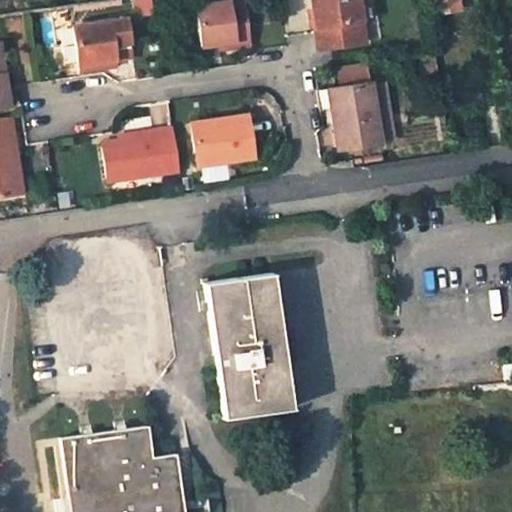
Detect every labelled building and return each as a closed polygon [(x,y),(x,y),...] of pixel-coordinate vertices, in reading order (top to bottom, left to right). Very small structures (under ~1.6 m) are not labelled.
[(235,0),(193,7),(198,46),(219,43),(232,41),(233,47),(247,45),(241,0),(235,0)] [(310,0),(318,48),(364,42),(358,0),(310,0)] [(459,0),(426,0),(429,12),(460,8),(459,0)] [(71,28),(76,66),(130,58),(124,20),(71,28)] [(219,49),(233,47),(232,41),(219,43),(219,49)] [(378,142),(370,83),(358,85),(355,64),(330,68),(336,106),(330,107),(336,149),(378,142)] [(0,105),(8,104),(4,72),(0,72),(0,105)] [(504,112),(511,111),(511,88),(502,89),(504,112)] [(0,196),(20,193),(16,155),(9,157),(6,133),(12,132),(11,115),(0,116),(0,196)] [(189,125),(196,164),(252,156),(247,115),(189,125)] [(119,142),(100,145),(105,181),(176,170),(170,127),(124,134),(125,141),(119,142)] [(16,155),(12,132),(6,133),(9,157),(16,155)] [(202,281),(222,416),(289,406),(270,271),(202,281)] [(511,363),(503,365),(504,378),(511,377),(511,363)] [(477,395),(486,394),(511,391),(511,379),(476,384),(477,395)] [(511,391),(486,394),(493,458),(511,456),(511,391)] [(484,459),(493,458),(486,394),(477,395),(484,459)] [(58,437),(68,511),(174,511),(169,468),(177,467),(175,451),(151,455),(146,424),(58,437)] [(182,511),(181,500),(177,467),(169,468),(174,511),(182,511)] [(182,511),(196,511),(209,510),(207,496),(181,500),(182,511)]
